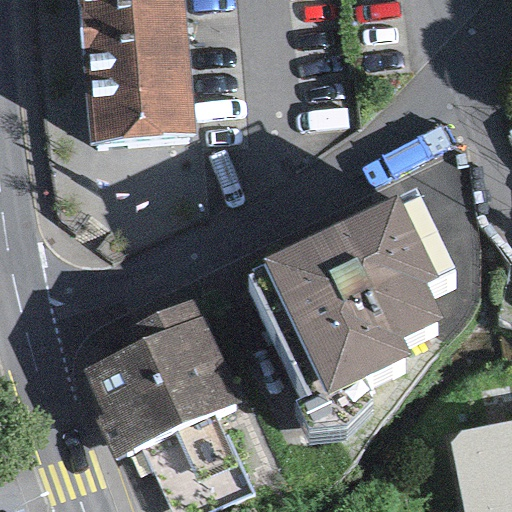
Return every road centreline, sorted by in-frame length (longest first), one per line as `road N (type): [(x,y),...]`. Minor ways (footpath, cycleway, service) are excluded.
road 1 (residential): [(20,313),(76,306),(134,284),(324,188),(511,33)]
road 2 (primary): [(20,313),(82,511)]
